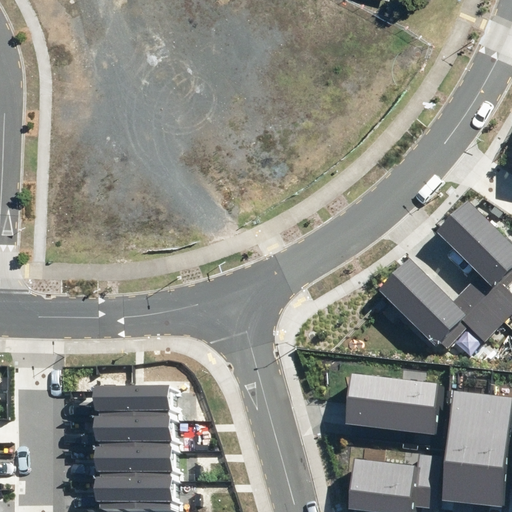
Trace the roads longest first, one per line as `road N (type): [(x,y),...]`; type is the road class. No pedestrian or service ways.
road 1 (residential): [(234,296),(348,238),(442,147)]
road 2 (residential): [(234,296),(296,511)]
road 3 (residential): [(48,511),(51,317)]
road 4 (residential): [(51,317),(155,315),(234,296)]
road 5 (residential): [(0,264),(9,110)]
road 6 (residential): [(442,147),(511,25)]
